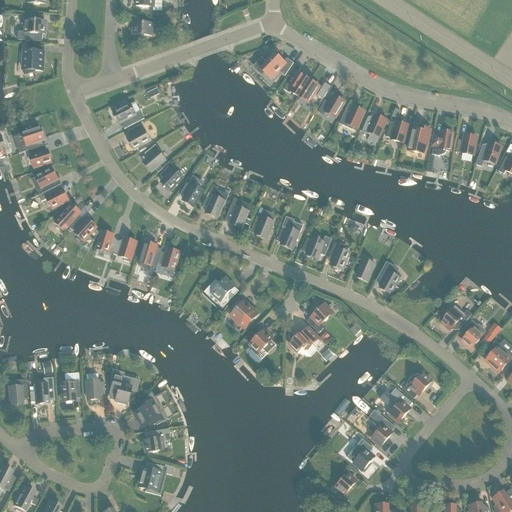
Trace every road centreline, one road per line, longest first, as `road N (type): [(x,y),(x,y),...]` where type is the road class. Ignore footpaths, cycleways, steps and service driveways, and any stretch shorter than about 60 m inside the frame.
road 1 (residential): [(471,380),(381,311),(200,235),(147,204),(112,168),(73,93)]
road 2 (residential): [(273,23),(377,87),(511,123)]
road 3 (residential): [(20,452),(79,488),(101,484),(115,443),(105,430),(45,432),(29,443)]
road 4 (residential): [(471,380),(509,423),(508,450),(495,472),(471,484),(419,484),(405,471),(409,451)]
road 5 (residential): [(112,80),(273,23)]
